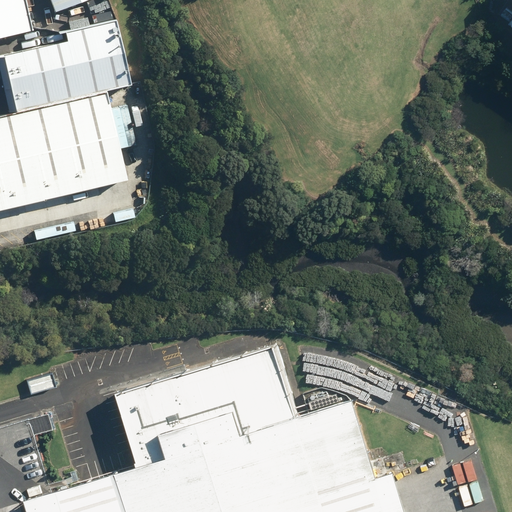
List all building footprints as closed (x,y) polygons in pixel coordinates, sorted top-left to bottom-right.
[(13,0),(0,0),(0,36),(21,31),(13,0)] [(45,0),(50,11),(75,0),(45,0)] [(0,97),(4,116),(98,95),(120,90),(104,21),(0,44),(0,97)] [(0,117),(0,208),(118,182),(98,95),(0,117)] [(26,498),(29,511),(408,511),(395,469),(380,474),(354,396),(299,415),(277,341),(118,390),(139,462),(26,498)]
